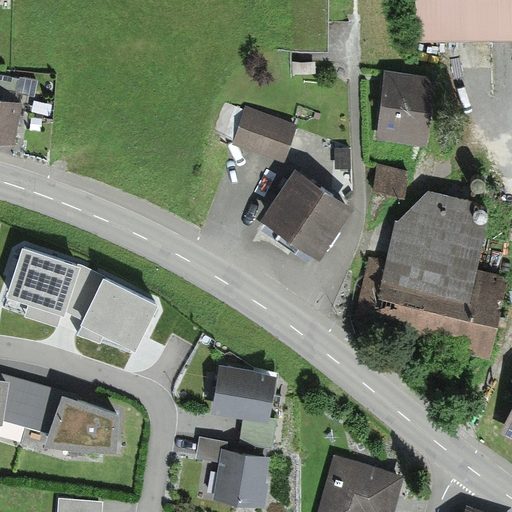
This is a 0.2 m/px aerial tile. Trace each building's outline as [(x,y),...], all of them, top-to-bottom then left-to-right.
[(429,0),(430,35),(509,33),(507,0),(429,0)] [(0,142),(14,145),(22,106),(28,108),(30,96),(16,93),(19,80),(0,75),(0,142)] [(34,97),(38,80),(20,77),(19,80),(16,93),(30,96),(34,97)] [(385,77),(378,135),(424,141),(431,83),(385,77)] [(244,111),(233,140),(280,157),(291,128),(244,111)] [(379,169),(374,187),(400,194),(405,175),(379,169)] [(348,210),(296,174),(266,218),(318,253),(348,210)] [(487,355),(506,273),(480,267),(494,207),(431,192),(396,226),(388,263),(371,259),(356,325),(487,355)] [(79,264),(24,246),(18,263),(8,295),(10,296),(8,303),(28,311),(27,314),(58,324),(62,314),(66,315),(68,310),(83,265),(79,264)] [(80,261),(79,264),(83,265),(68,310),(85,319),(106,277),(107,277),(108,274),(80,261)] [(107,277),(106,277),(85,319),(82,324),(84,325),(80,332),(103,341),(104,339),(136,352),(153,318),(160,304),(107,277)] [(270,375),(220,367),(213,411),(263,419),(270,375)] [(0,425),(3,426),(4,420),(49,434),(44,448),(117,454),(119,415),(79,402),(81,396),(0,373),(0,425)] [(511,440),(511,407),(500,434),(511,440)] [(215,496),(256,501),(261,459),(220,454),(221,443),(199,440),(196,457),(220,460),(215,496)] [(392,511),(403,476),(335,456),(317,511),(392,511)]
